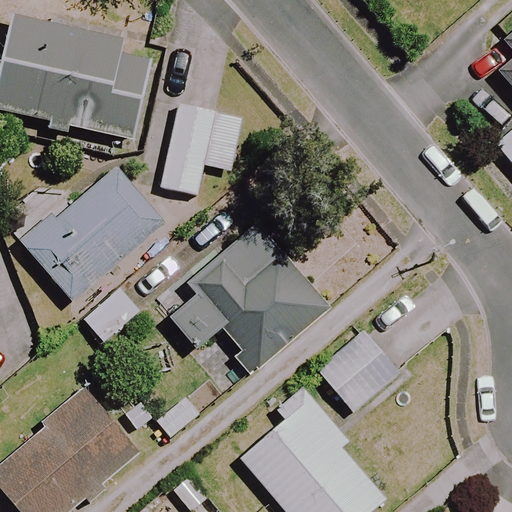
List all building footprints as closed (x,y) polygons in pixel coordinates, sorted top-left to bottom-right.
[(150,52),(16,21),(0,88),(0,117),(128,147),(150,52)] [(511,34),(502,43),(511,54),(511,64),(495,80),(511,100),(511,129),(488,150),(511,177),(511,34)] [(235,124),(172,110),(154,192),(191,200),(197,170),(224,176),(235,124)] [(157,230),(109,175),(25,247),(72,303),(157,230)] [(326,315),(257,227),(211,263),(199,248),(137,297),(185,357),(211,337),(245,379),(326,315)] [(134,317),(113,293),(82,321),(104,345),(134,317)] [(391,379),(353,337),(309,377),(347,418),(391,379)] [(74,511),(136,455),(83,397),(0,472),(0,490),(19,511),(74,511)] [(344,446),(311,407),(239,468),(275,511),(372,511),(381,505),(337,452),(344,446)]
